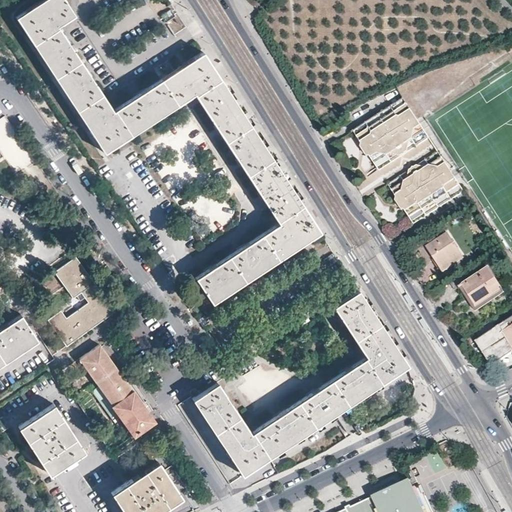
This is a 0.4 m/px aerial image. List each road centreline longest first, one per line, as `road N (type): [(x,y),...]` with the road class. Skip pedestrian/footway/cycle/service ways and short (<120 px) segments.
road 1 (tertiary): [(480,398),(225,0)]
road 2 (tertiary): [(204,18),(450,412)]
road 3 (residential): [(146,284),(14,93),(0,89)]
road 4 (residential): [(244,511),(450,412)]
road 5 (residential): [(197,359),(157,386),(234,511)]
road 6 (residential): [(80,9),(122,75),(204,18)]
